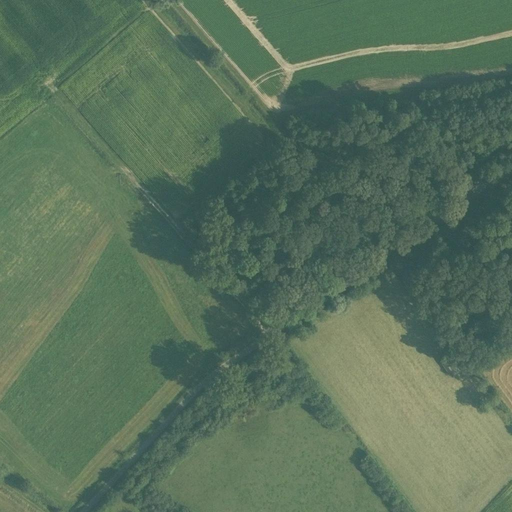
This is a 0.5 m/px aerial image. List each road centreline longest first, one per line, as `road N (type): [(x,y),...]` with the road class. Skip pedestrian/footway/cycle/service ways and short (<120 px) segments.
road 1 (unclassified): [(80,511),(211,375),(511,168)]
road 2 (track): [(51,88),(267,336)]
